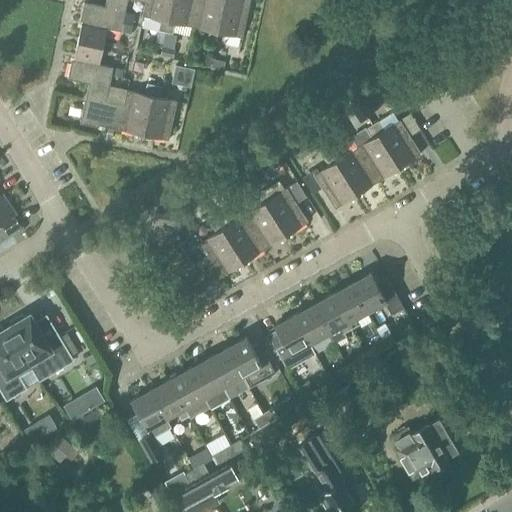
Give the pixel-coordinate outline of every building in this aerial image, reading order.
[(131,0),(145,3),(145,0),(106,0),(104,8),(125,12),(127,0),(131,0)] [(158,31),(165,33),(171,0),(145,0),(145,3),(142,17),(160,21),(158,31)] [(197,0),(171,0),(165,33),(172,34),(174,24),(192,28),(197,0)] [(207,42),(214,43),(223,0),(197,0),(192,28),(209,32),(207,42)] [(249,0),(223,0),(214,43),(221,45),(223,35),(242,39),(249,0)] [(102,47),(106,29),(130,34),(132,26),(122,24),(124,13),(125,12),(104,8),(83,3),(79,21),(82,22),(77,42),(102,47)] [(132,26),(134,15),(124,13),(122,24),(132,26)] [(102,47),(77,42),(73,62),(71,61),(67,80),(88,84),(108,89),(111,76),(122,79),(124,71),(98,65),(102,50),(102,47)] [(108,89),(88,84),(80,124),(98,128),(98,126),(117,130),(123,105),(105,101),(108,89)] [(126,91),(123,105),(117,130),(143,135),(154,85),(146,84),(144,95),(126,91)] [(154,85),(143,135),(168,141),(176,102),(158,98),(161,86),(154,85)] [(359,124),(367,119),(357,103),(349,108),(359,124)] [(372,125),(399,168),(421,154),(399,121),(383,131),(378,122),(372,125)] [(399,168),(372,125),(366,129),(371,138),(356,148),(378,182),(399,168)] [(378,182),(356,148),(341,158),(335,149),(329,153),(356,196),(378,182)] [(356,196),(329,153),(323,157),(329,166),(313,176),(334,209),(356,196)] [(264,189),(259,193),(286,236),(307,222),(286,188),(270,198),(264,189)] [(264,250),(286,236),(259,193),(252,197),(258,206),(243,216),(264,250)] [(3,196),(0,197),(0,241),(21,228),(8,208),(10,206),(3,196)] [(179,209),(164,205),(162,215),(177,218),(179,209)] [(175,238),(179,219),(154,214),(150,234),(148,233),(144,251),(166,257),(171,258),(175,238)] [(243,263),(264,250),(243,216),(228,225),(222,217),(215,221),(243,263)] [(221,277),(243,263),(215,221),(210,224),(215,233),(200,243),(207,255),(221,277)] [(193,265),(175,238),(171,258),(166,257),(165,261),(190,299),(206,289),(204,288),(221,277),(207,255),(193,265)] [(370,273),(351,284),(367,312),(383,303),(390,315),(393,313),(399,311),(403,308),(386,277),(375,283),(370,273)] [(351,284),(332,294),(351,329),(359,325),(356,319),(367,312),(351,284)] [(332,294),(313,305),(329,334),(329,333),(334,343),(346,337),(344,333),(351,329),(332,294)] [(313,305),(293,316),(310,344),(329,334),(313,305)] [(11,325),(7,328),(31,369),(39,381),(51,373),(73,360),(71,357),(59,337),(58,336),(46,343),(34,322),(29,314),(24,317),(22,314),(9,322),(11,325)] [(293,316),(274,326),(284,345),(276,349),(287,369),(316,354),(310,344),(293,316)] [(0,366),(2,369),(0,370),(0,390),(6,400),(26,389),(19,376),(31,369),(7,328),(3,330),(1,326),(0,326),(0,366)] [(391,334),(381,340),(387,349),(396,344),(391,334)] [(246,337),(226,348),(248,389),(266,379),(268,380),(272,378),(272,376),(275,374),(268,362),(266,364),(261,366),(246,337)] [(378,355),(387,349),(381,340),(372,346),(378,355)] [(226,348),(207,359),(230,400),(248,390),(248,389),(226,348)] [(207,359),(188,369),(204,398),(209,408),(211,411),(230,400),(207,359)] [(355,360),(346,366),(352,375),(361,370),(355,360)] [(352,375),(346,366),(337,372),(343,381),(352,375)] [(188,369),(169,380),(189,416),(190,418),(209,408),(204,398),(188,369)] [(316,381),(322,390),(332,384),(326,375),(316,381)] [(169,380),(150,390),(166,419),(176,413),(181,421),(189,416),(169,380)] [(102,399),(95,387),(84,393),(92,405),(102,399)] [(349,388),(328,398),(341,426),(363,416),(349,388)] [(150,390),(130,401),(149,435),(138,441),(151,463),(162,456),(152,438),(170,428),(166,419),(150,390)] [(268,423),(277,418),(271,408),(262,414),(268,423)] [(259,429),(268,423),(262,414),(253,420),(259,429)] [(407,428),(392,437),(398,447),(395,448),(412,478),(430,467),(431,470),(447,460),(447,459),(457,453),(438,421),(427,427),(426,426),(411,434),(407,428)] [(42,438),(33,424),(25,429),(33,443),(42,438)] [(74,447),(58,433),(44,449),(60,463),(74,447)] [(322,433),(300,446),(316,473),(318,473),(328,491),(319,496),(328,511),(357,511),(359,511),(335,473),(343,468),(322,433)] [(235,455),(245,450),(239,440),(230,445),(235,455)] [(226,460),(235,455),(230,445),(211,456),(216,465),(226,460)] [(212,495),(212,494),(240,479),(231,463),(203,479),(176,494),(184,510),(212,495)] [(199,479),(208,474),(203,464),(194,470),(199,479)] [(189,484),(199,479),(194,470),(184,475),(189,484)]
